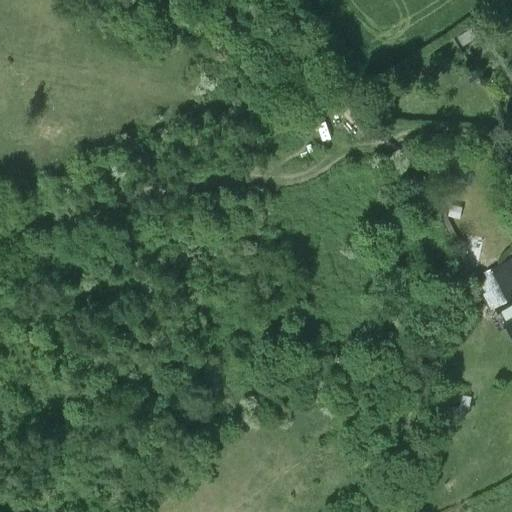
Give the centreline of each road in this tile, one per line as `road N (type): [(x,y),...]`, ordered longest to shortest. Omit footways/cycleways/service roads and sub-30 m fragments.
road 1 (track): [(511,148),(459,130),(398,131),(302,175),(173,184),(0,231)]
road 2 (track): [(116,203),(172,339),(190,358),(221,368),(248,418),(243,448),(180,511)]
road 3 (track): [(273,180),(285,191),(284,206),(223,262),(214,300),(221,368)]
